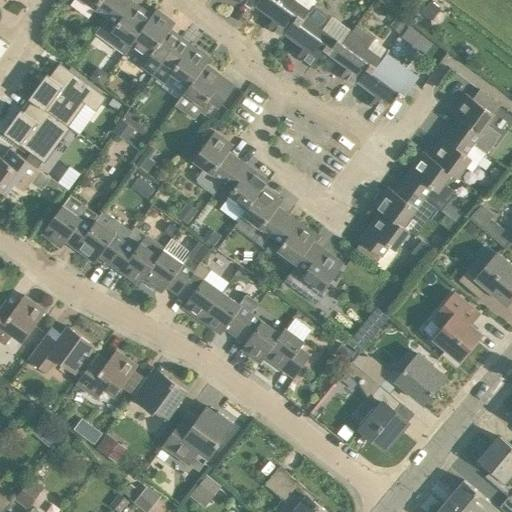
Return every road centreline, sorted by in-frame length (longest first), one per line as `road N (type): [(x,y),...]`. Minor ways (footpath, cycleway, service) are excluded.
road 1 (residential): [(390,501),(0,219)]
road 2 (residential): [(382,146),(334,210),(263,155),(254,138),(288,97)]
road 3 (residential): [(390,501),(511,356)]
road 4 (residential): [(181,0),(234,38),(246,67),(288,97)]
